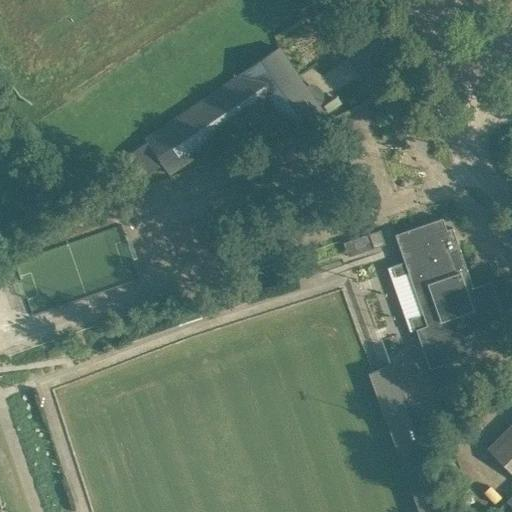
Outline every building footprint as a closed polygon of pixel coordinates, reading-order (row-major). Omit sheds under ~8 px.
[(169,174),(183,164),(248,120),(261,140),(280,127),(284,134),(321,110),(278,47),(144,137),(169,174)] [(442,218),(395,235),(404,261),(394,265),(397,276),(408,273),(422,314),(412,318),(429,369),(511,341),(490,281),(472,287),(451,228),(446,230),(442,218)] [(380,230),(351,240),(356,254),(373,248),(385,244),(380,230)] [(378,399),(400,393),(393,364),(370,370),(378,399)] [(511,421),(503,430),(486,447),(511,474),(511,493),(505,500),(511,506),(511,421)]
